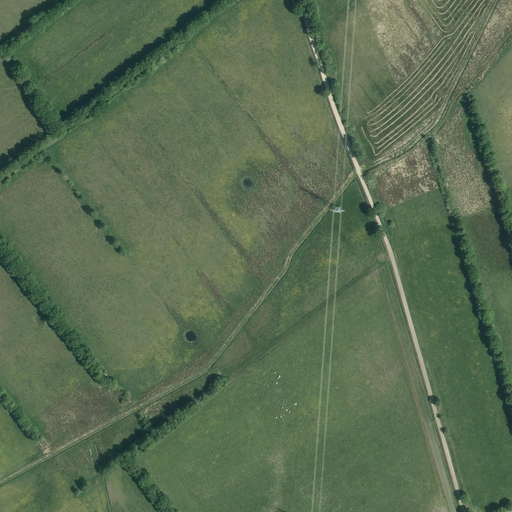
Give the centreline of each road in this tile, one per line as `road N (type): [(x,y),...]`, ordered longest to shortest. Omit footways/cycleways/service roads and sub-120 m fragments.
road 1 (track): [(360,176),(391,255),(464,511)]
road 2 (track): [(495,0),(430,126),(358,170)]
road 3 (track): [(300,0),(360,176)]
